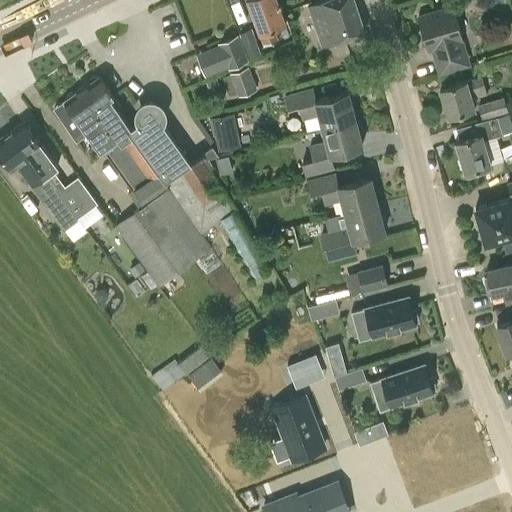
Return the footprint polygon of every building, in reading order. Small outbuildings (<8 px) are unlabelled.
[(279,38),(274,26),(285,22),(282,14),(276,0),(246,0),(263,44),(279,38)] [(353,0),(320,0),(306,5),(321,47),(345,38),(365,32),(353,0)] [(462,39),(452,5),(417,16),(427,49),(430,49),(438,75),(470,65),(462,39)] [(221,42),(230,68),(248,61),(238,36),(221,42)] [(257,89),(249,65),(229,72),(230,74),(222,77),(229,96),(237,92),(239,95),(257,89)] [(482,74),(466,79),(438,88),(447,116),(474,108),(473,105),(477,103),(482,119),(507,112),(507,110),(508,109),(504,95),(479,103),(476,96),(488,93),(482,74)] [(140,121),(130,128),(110,98),(113,96),(98,75),(98,76),(93,76),(88,79),(86,83),(80,87),(97,111),(94,112),(115,140),(127,132),(156,174),(159,172),(201,233),(219,220),(255,276),(270,267),(252,236),(236,209),(228,197),(206,161),(202,155),(192,162),(162,120),(163,114),(160,108),(155,104),(149,103),(143,104),(139,108),(138,112),(138,117),(140,121)] [(347,91),(316,99),(312,86),(284,93),(288,108),(298,105),(302,119),(318,114),(322,127),(354,118),(347,91)] [(63,101),(53,108),(76,140),(86,133),(99,151),(100,151),(103,155),(106,153),(132,189),(127,192),(137,206),(167,184),(159,172),(156,174),(127,132),(115,140),(94,112),(97,111),(80,87),(74,92),(70,91),(65,95),(64,99),(62,100),(63,101)] [(477,121),(481,133),(455,140),(464,171),(483,165),(487,180),(506,167),(503,158),(489,162),(483,139),(511,130),(511,121),(509,111),(507,112),(482,119),(477,121)] [(218,150),(231,147),(241,145),(237,123),(234,112),(224,115),(211,117),(218,150)] [(322,127),(325,140),(308,144),(312,158),(301,160),(305,175),(335,167),(331,154),(362,146),(354,118),(322,127)] [(24,120),(12,128),(77,219),(78,218),(77,217),(97,202),(79,176),(65,185),(54,169),(58,166),(24,120)] [(77,219),(12,128),(0,137),(0,154),(10,168),(15,164),(31,185),(32,185),(63,228),(77,219)] [(370,176),(340,184),(336,171),(306,179),(309,193),(320,190),(324,204),(341,200),(344,212),(377,203),(370,176)] [(511,179),(506,181),(511,197),(474,207),(485,242),(502,237),(506,251),(511,249),(511,179)] [(138,207),(183,268),(210,247),(201,233),(168,185),(138,207)] [(344,212),(347,225),(320,232),(328,260),(357,252),(353,239),(384,231),(377,203),(344,212)] [(511,262),(486,269),(487,274),(484,277),(486,289),(490,290),(491,293),(511,288),(511,262)] [(383,263),(357,270),(363,291),(388,284),(383,263)] [(363,306),(370,335),(415,324),(414,321),(418,320),(415,308),(411,309),(407,295),(363,306)] [(336,299),(309,306),(312,318),(339,311),(336,299)] [(511,316),(496,323),(507,352),(511,350),(511,316)] [(161,388),(210,354),(201,341),(152,374),(161,388)] [(198,388),(222,370),(212,357),(189,375),(198,388)] [(389,406),(389,408),(435,392),(425,361),(379,376),(379,377),(370,380),(379,409),(389,406)] [(362,366),(334,375),(339,388),(366,379),(362,366)] [(326,446),(306,394),(275,406),(296,458),(326,446)] [(359,444),(379,436),(374,423),(354,430),(359,444)] [(349,511),(338,485),(302,500),(301,496),(268,510),(268,511),(349,511)]
